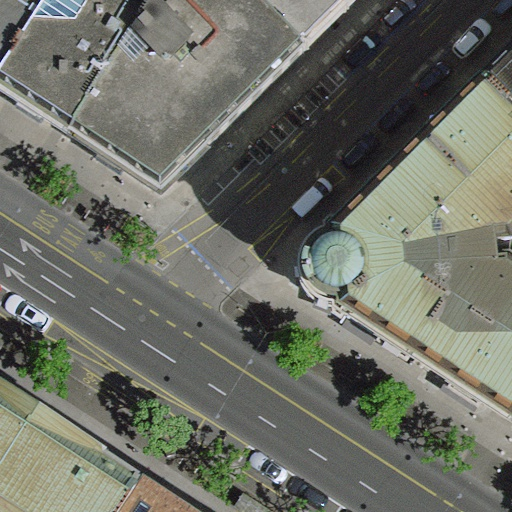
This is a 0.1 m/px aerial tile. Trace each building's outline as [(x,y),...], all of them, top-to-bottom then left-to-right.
[(65,0),(0,103),(0,106),(54,142),(74,156),(149,29),(147,0),(65,0)] [(0,0),(0,103),(65,0),(0,0)] [(159,0),(157,4),(151,0),(147,0),(149,29),(74,156),(113,181),(153,207),(303,57),(249,0),(159,0)] [(249,0),(303,57),(360,0),(249,0)] [(511,60),(485,87),(511,113),(511,60)] [(429,366),(511,421),(511,265),(498,267),(497,247),(511,244),(511,113),(485,87),(413,159),(335,236),(336,244),(329,245),(324,249),(319,253),(314,258),(310,269),(310,277),(314,288),(318,294),(326,298),(330,301),(337,302),(343,303),(343,312),(429,366)] [(122,511),(139,488),(0,398),(0,502),(15,511),(122,511)] [(175,511),(139,488),(122,511),(175,511)] [(0,511),(15,511),(0,502),(0,511)]
